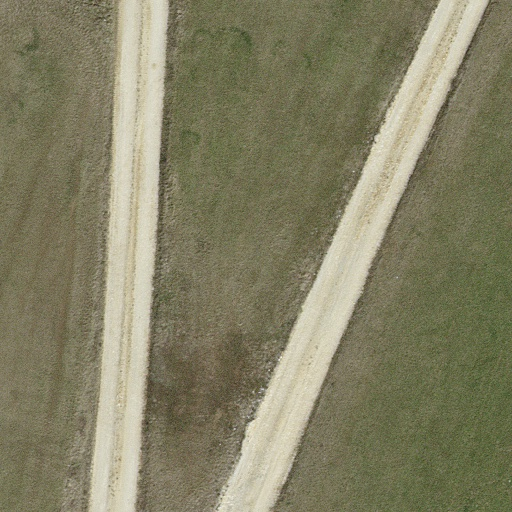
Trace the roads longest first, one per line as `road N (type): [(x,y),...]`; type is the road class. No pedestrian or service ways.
road 1 (track): [(244,511),(462,0)]
road 2 (track): [(136,0),(126,326),(107,511)]
